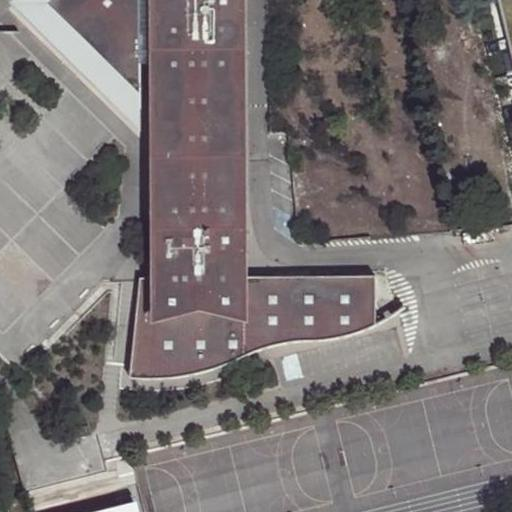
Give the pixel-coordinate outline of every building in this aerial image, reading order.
[(38,6),(44,0),(13,0),(7,7),(140,134),(138,109),(64,37),(72,29),(68,25),(63,30),(38,6)] [(158,257),(245,255),(240,0),(44,0),(38,6),(63,30),(68,25),(72,29),(64,37),(138,109),(138,64),(155,64),(158,257)] [(511,0),(496,0),(511,64),(511,0)] [(245,255),(158,257),(159,280),(244,278),(245,255)] [(140,280),(131,380),(149,383),(170,382),(191,378),(211,369),(228,360),(253,351),(278,345),(304,344),(327,342),(353,336),(379,326),(378,276),(244,278),(159,280),(140,280)] [(117,498),(120,511),(122,511),(137,509),(133,494),(117,498)]
